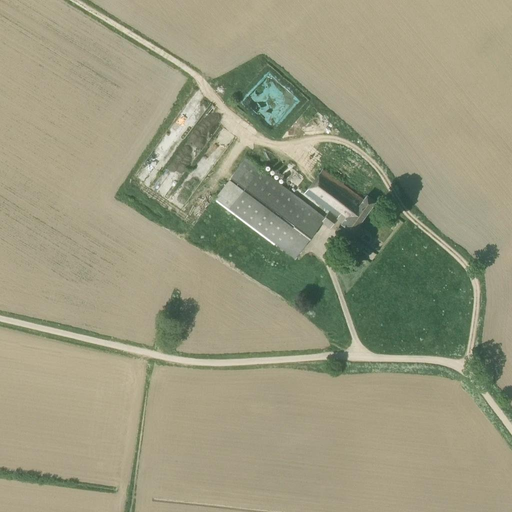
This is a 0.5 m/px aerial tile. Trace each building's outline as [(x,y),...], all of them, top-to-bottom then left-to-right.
[(288,109),(288,104),(298,104),(297,98),(281,98),(282,109),(288,109)] [(216,108),(212,114),(219,119),(223,113),(216,108)] [(297,126),(306,134),(319,119),(311,111),(297,126)] [(164,144),(173,153),(193,134),(184,124),(164,144)] [(187,167),(221,134),(211,124),(173,163),(185,175),(190,170),(187,167)] [(307,152),(300,159),(314,173),(321,166),(307,152)] [(325,208),(320,214),(245,158),(214,199),(229,209),(295,258),(322,222),(330,228),(336,220),(353,232),(375,202),(365,194),(362,199),(322,170),(305,193),(325,208)] [(371,263),(380,259),(377,254),(369,258),(371,263)]
